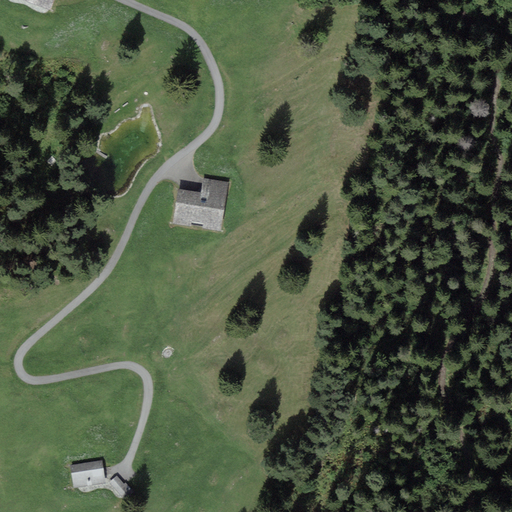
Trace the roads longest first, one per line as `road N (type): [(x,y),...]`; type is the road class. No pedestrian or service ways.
road 1 (residential): [(124,0),(190,30),(220,90),(217,124),(150,183),(102,278),(26,345),(19,371),(34,381),(127,365),(146,373),(148,402),(125,475)]
road 2 (track): [(471,511),(442,376),(492,274),(490,55),(460,0)]
